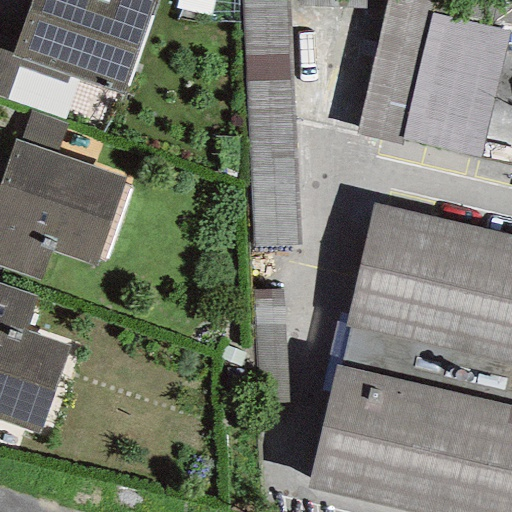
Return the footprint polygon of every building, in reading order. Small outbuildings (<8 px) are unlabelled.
[(28,0),(12,43),(5,65),(16,68),(63,86),(67,76),(121,96),(155,0),(28,0)] [(302,233),(287,0),(245,0),(257,170),(273,169),(277,234),(302,233)] [(397,140),(428,14),(431,0),(386,0),(353,135),(396,145),(397,140)] [(508,33),(428,14),(397,140),(477,160),(508,33)] [(12,43),(0,38),(0,97),(6,99),(16,68),(5,65),(12,43)] [(30,111),(19,141),(55,154),(66,124),(30,111)] [(15,139),(0,180),(0,265),(39,280),(49,252),(93,267),(124,178),(55,154),(19,141),(15,139)] [(511,236),(373,203),(344,328),(349,329),(340,368),(511,408),(511,236)] [(0,285),(0,421),(37,434),(68,345),(24,330),(35,297),(0,285)] [(511,511),(511,408),(340,368),(334,366),(305,487),(410,511),(511,511)]
